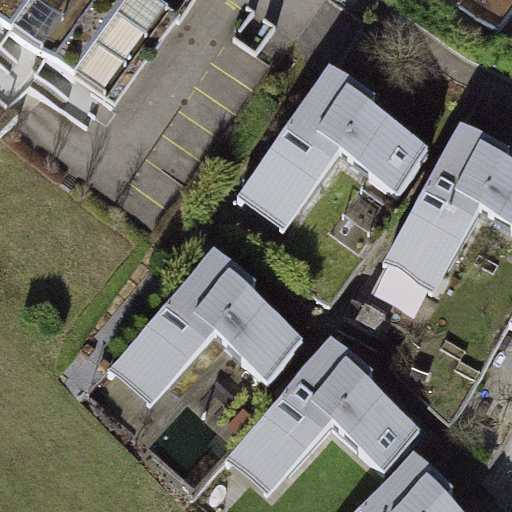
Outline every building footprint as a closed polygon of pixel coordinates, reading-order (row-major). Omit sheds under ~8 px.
[(71,0),(0,0),(0,20),(40,47),(71,0)] [(172,0),(71,0),(40,47),(113,96),(176,2),(172,0)] [(233,203),(279,236),(336,156),(399,201),(434,153),(325,75),(233,203)] [(383,273),(433,299),(479,212),(511,229),(511,162),(457,133),(383,273)] [(105,375),(147,412),(213,339),(271,391),(311,347),(211,258),(105,375)] [(224,464),(266,501),(331,427),(390,478),(429,433),(328,345),(224,464)] [(360,511),(462,511),(413,461),(360,511)]
